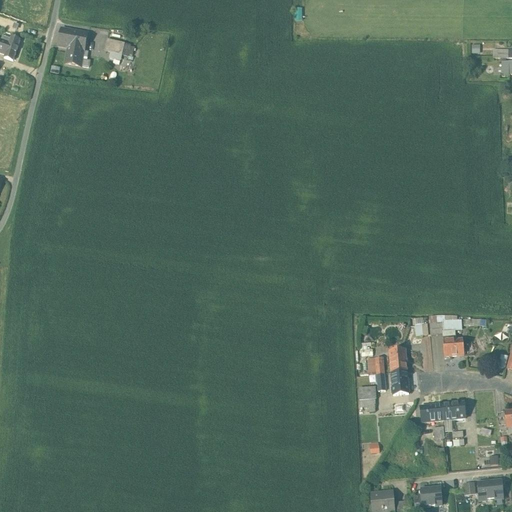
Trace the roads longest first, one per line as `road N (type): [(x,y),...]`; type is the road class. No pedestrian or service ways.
road 1 (residential): [(54,0),(0,245)]
road 2 (residential): [(365,484),(511,470)]
